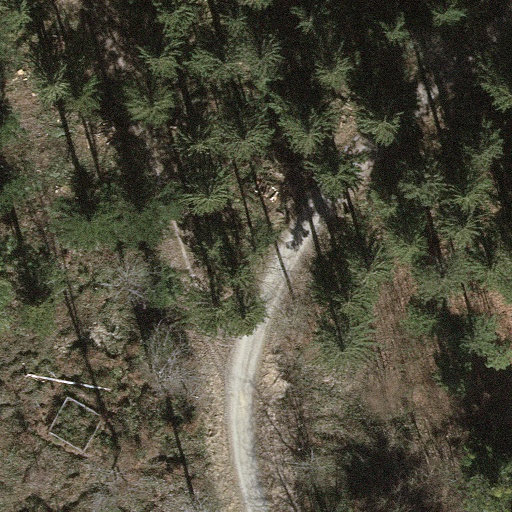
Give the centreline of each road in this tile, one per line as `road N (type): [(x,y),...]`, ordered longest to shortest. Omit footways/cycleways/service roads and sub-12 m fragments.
road 1 (track): [(238,332),(286,233),(320,186),(511,10)]
road 2 (track): [(249,511),(231,438),(238,332)]
